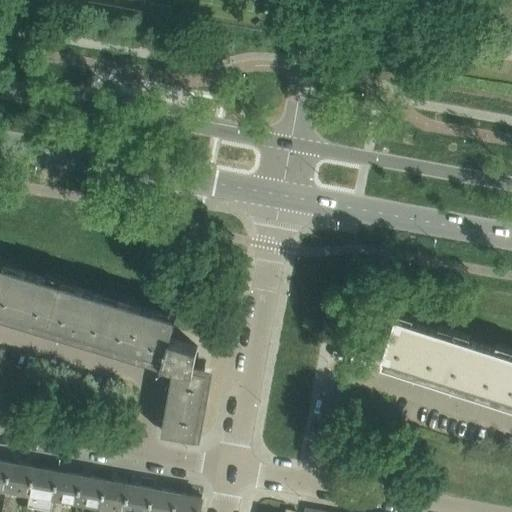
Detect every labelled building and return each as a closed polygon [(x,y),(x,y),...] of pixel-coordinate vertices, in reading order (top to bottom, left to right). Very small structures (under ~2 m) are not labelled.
[(0,262),(0,307),(5,309),(5,311),(33,320),(34,318),(63,327),(62,329),(91,337),(92,336),(120,344),(119,346),(148,355),(149,353),(163,357),(162,363),(174,366),(162,433),(195,438),(207,371),(194,369),(197,346),(170,337),(173,328),(176,316),(0,262)] [(511,352),(396,315),(382,357),(398,361),(397,364),(425,373),(426,370),(455,380),(454,382),(482,391),(482,389),(511,398),(511,400),(511,352)] [(11,461),(0,459),(0,487),(6,489),(11,461)] [(30,493),(35,465),(11,461),(6,489),(30,493)] [(35,465),(30,493),(28,505),(52,509),(54,497),(59,470),(35,465)] [(78,502),(83,474),(59,470),(54,497),(78,502)] [(106,478),(83,474),(78,502),(101,506),(106,478)] [(101,506),(125,510),(127,497),(130,483),(106,478),(101,506)] [(127,497),(125,510),(124,511),(149,511),(154,487),(130,483),(127,497)] [(173,511),(177,491),(154,487),(149,511),(173,511)] [(198,511),(202,496),(177,491),(173,511),(198,511)]
